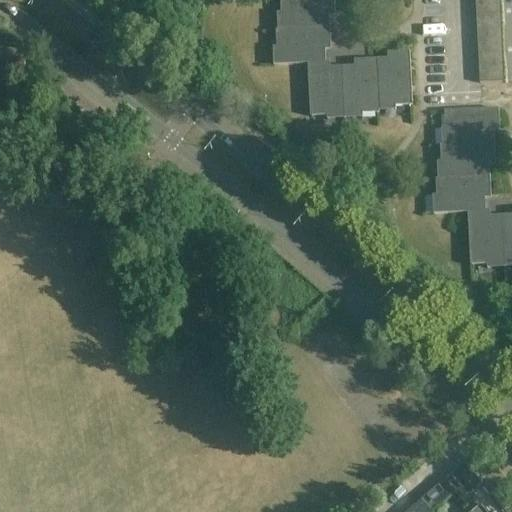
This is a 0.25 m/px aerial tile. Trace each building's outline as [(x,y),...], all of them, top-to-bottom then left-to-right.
[(283,16),(284,32),(330,30),(330,14),(336,14),(334,0),(280,0),(281,15),(277,15),(277,17),(283,16)] [(477,4),(477,16),(501,15),(501,3),(477,4)] [(477,16),(478,28),(502,27),(501,15),(477,16)] [(478,28),(478,40),(502,39),(502,27),(478,28)] [(274,68),(308,66),(326,65),(325,48),(331,47),(330,30),(284,32),(276,33),(277,49),(273,49),(273,50),(279,50),(280,66),(274,66),(274,68)] [(478,40),(479,52),(503,51),(502,39),(478,40)] [(479,52),(480,64),(504,63),(503,51),(479,52)] [(376,61),(379,107),(394,107),(395,112),(396,112),(396,108),(412,108),(410,54),(392,55),(392,61),(376,61)] [(379,115),(379,107),(376,61),(359,62),(359,68),(343,69),(345,115),(361,114),(362,120),(363,120),(363,116),(379,115)] [(480,64),(480,76),(504,74),(504,63),(480,64)] [(346,121),(345,115),(343,69),(326,70),(326,65),(308,66),(311,119),(327,118),(327,122),(329,122),(328,116),(344,115),(344,121),(346,121)] [(504,74),(480,76),(481,86),(505,84),(504,74)] [(448,131),(448,147),(494,145),(494,129),(499,129),(499,111),(445,114),(445,130),(441,131),(442,132),(448,131)] [(443,165),(444,181),(490,179),(489,163),(495,162),(494,145),(448,147),(440,148),(441,164),(437,164),(437,166),(443,165)] [(490,179),(444,181),(436,181),(437,198),(433,198),(433,199),(439,199),(440,215),(434,215),(434,216),(468,215),(486,214),(485,197),(491,196),(490,179)] [(488,265),(504,264),(502,218),(486,219),(486,214),(468,215),(471,268),(487,267),(487,271),(489,271),(488,265)] [(511,217),(502,218),(504,264),(505,270),(506,270),(506,264),(511,263),(511,217)] [(464,465),(444,482),(463,503),(482,486),(464,465)] [(430,511),(422,501),(409,511),(430,511)]
